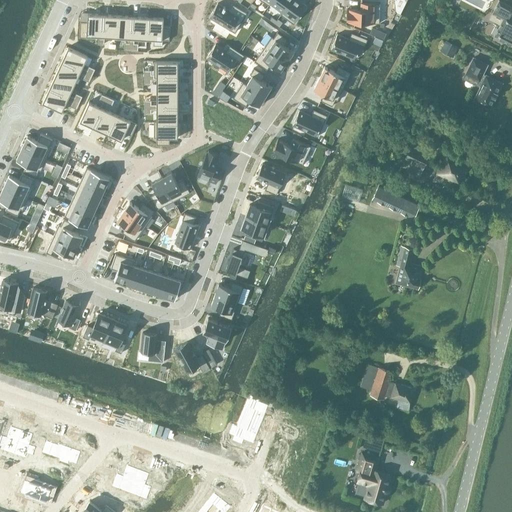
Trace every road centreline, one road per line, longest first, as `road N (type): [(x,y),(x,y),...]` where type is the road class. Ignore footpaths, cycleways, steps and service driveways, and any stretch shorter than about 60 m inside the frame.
road 1 (residential): [(79,281),(156,311),(185,310),(245,149)]
road 2 (unclassified): [(460,511),(511,304)]
road 3 (residential): [(245,149),(305,64),(329,0)]
road 4 (residential): [(114,433),(255,481)]
road 5 (residential): [(14,110),(140,168)]
road 6 (residential): [(200,131),(199,1)]
road 7 (residential): [(140,168),(117,196),(79,281)]
road 8 (residential): [(14,110),(65,0)]
road 9 (residential): [(0,395),(114,433)]
